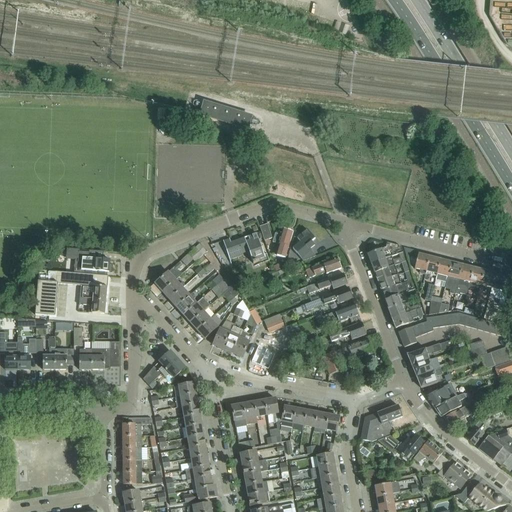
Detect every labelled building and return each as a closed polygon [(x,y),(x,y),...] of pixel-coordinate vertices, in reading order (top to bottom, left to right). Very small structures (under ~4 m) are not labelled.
[(511,0),(494,0),(490,22),(504,25),(510,29),(509,34),(508,35),(511,35),(511,0)] [(251,117),(204,103),(200,115),(247,129),(251,117)] [(159,131),(162,135),(171,127),(168,123),(159,131)] [(160,209),(159,214),(168,215),(169,204),(159,203),(158,209),(160,209)] [(272,238),(267,224),(260,227),(265,241),(272,238)] [(289,247),(293,232),(282,229),(280,235),(275,234),(273,242),(280,245),(277,256),(285,259),(289,247)] [(314,246),(311,242),(315,239),(307,230),(297,238),(300,242),(293,249),(303,261),(312,257),(309,252),(311,251),(310,249),(314,246)] [(257,233),(256,234),(231,243),(229,239),(223,241),(231,266),(232,266),(230,260),(250,253),(253,263),(260,261),(259,260),(265,258),(257,233)] [(195,262),(203,255),(207,252),(199,244),(181,260),(186,266),(193,260),(195,262)] [(392,257),(399,254),(398,254),(402,252),(401,247),(391,245),(387,244),(385,248),(379,250),(378,247),(372,249),(373,253),(367,255),(371,264),(392,256),(392,257)] [(425,274),(429,258),(419,255),(419,252),(404,248),(404,249),(406,256),(417,258),(414,269),(420,271),(420,273),(425,275),(425,274)] [(79,252),(78,263),(82,263),(88,263),(88,259),(89,253),(79,252)] [(395,266),(401,263),(405,261),(402,252),(398,254),(399,254),(400,258),(393,260),(392,257),(392,256),(371,264),(374,273),(395,265),(395,266)] [(341,269),(337,258),(305,270),(309,278),(326,272),(326,274),(341,269)] [(436,277),(440,260),(429,258),(425,274),(436,277)] [(109,273),(110,261),(88,259),(88,263),(82,263),(81,274),(107,276),(108,273),(109,273)] [(446,283),(451,263),(440,260),(436,277),(435,280),(446,283)] [(162,292),(175,280),(185,272),(181,267),(182,266),(179,262),(155,285),(156,286),(156,287),(158,290),(160,289),(162,292)] [(459,280),(462,266),(451,263),(446,283),(445,287),(451,288),(450,293),(455,294),(459,280)] [(207,275),(215,269),(210,264),(203,271),(198,275),(201,278),(206,274),(207,275)] [(398,275),(395,266),(395,265),(374,273),(377,282),(398,275)] [(469,283),(473,268),(462,266),(459,280),(455,294),(459,295),(460,294),(466,295),(468,289),(469,283)] [(198,275),(203,271),(200,267),(194,271),(198,275)] [(476,300),(484,271),(473,268),(469,283),(468,289),(474,291),(472,299),(476,300)] [(269,280),(287,273),(285,269),(267,276),(269,280)] [(39,270),(35,315),(55,317),(58,284),(81,286),(80,300),(84,300),(106,302),(109,276),(107,276),(81,274),(39,270)] [(491,288),(495,274),(484,271),(476,300),(481,301),(483,293),(485,293),(486,287),(491,288)] [(347,285),(343,274),(320,283),(316,284),(311,286),(296,291),(298,294),(307,290),(309,294),(332,286),(333,290),(347,285)] [(502,291),(506,277),(495,274),(491,288),(502,291)] [(211,290),(223,279),(219,275),(212,281),(213,282),(208,287),(211,290)] [(286,275),(280,277),(282,283),(289,281),(286,275)] [(401,284),(398,275),(377,282),(381,291),(401,284)] [(242,284),(239,277),(233,279),(236,287),(242,284)] [(229,289),(228,288),(224,280),(223,279),(211,290),(218,298),(222,295),(229,289)] [(169,300),(183,288),(182,288),(185,286),(182,282),(179,285),(175,280),(162,292),(163,293),(162,294),(165,298),(167,297),(169,300)] [(412,280),(407,281),(401,284),(381,291),(384,301),(405,293),(409,291),(407,286),(413,284),(412,280)] [(430,302),(431,301),(434,286),(428,284),(424,300),(430,302)] [(234,298),(239,294),(233,285),(228,288),(229,289),(222,295),(229,303),(234,298)] [(176,308),(189,296),(183,288),(169,300),(170,301),(170,303),(172,306),(174,305),(176,308)] [(352,299),(348,288),(318,300),(316,300),(313,301),(301,306),(303,313),(324,305),(337,300),(338,304),(352,299)] [(408,302),(408,303),(418,299),(417,295),(407,298),(405,293),(384,301),(387,309),(408,302)] [(504,306),(507,295),(501,293),(498,305),(504,306)] [(183,316),(196,304),(189,296),(176,308),(177,309),(177,310),(179,313),(181,313),(183,316)] [(190,324),(204,311),(210,306),(203,298),(196,304),(183,316),(184,317),(184,318),(187,321),(188,321),(190,324)] [(232,306),(238,302),(234,298),(229,303),(232,306)] [(105,315),(106,302),(84,300),(83,305),(89,306),(88,313),(105,315)] [(236,308),(236,309),(240,310),(238,317),(242,319),(245,312),(246,308),(242,301),(240,304),(236,308)] [(439,314),(441,304),(431,301),(430,302),(429,315),(439,314)] [(391,319),(421,308),(420,304),(410,308),(408,303),(408,302),(387,309),(391,319)] [(354,305),(322,317),(326,326),(339,322),(339,323),(349,319),(352,326),(361,323),(358,315),(354,305)] [(268,312),(272,321),(282,317),(279,307),(268,312)] [(262,321),(254,308),(249,310),(251,314),(252,317),(256,324),(262,321)] [(414,322),(413,319),(419,317),(419,320),(421,320),(423,316),(422,315),(420,309),(421,308),(391,319),(395,329),(414,322)] [(197,331),(211,319),(204,311),(190,324),(191,325),(191,326),(194,329),(195,329),(197,331)] [(256,324),(252,317),(251,314),(246,325),(251,327),(248,333),(253,335),(256,329),(255,328),(257,325),(256,324)] [(459,325),(458,314),(450,315),(452,326),(459,325)] [(465,327),(467,316),(458,314),(459,325),(460,325),(465,327)] [(204,340),(219,327),(218,326),(219,325),(222,322),(215,315),(212,318),(211,319),(197,331),(198,333),(198,334),(201,337),(202,337),(204,340)] [(446,327),(444,316),(437,317),(439,328),(446,327)] [(472,329),(474,318),(467,316),(465,327),(472,329)] [(437,317),(426,319),(427,322),(427,325),(432,325),(432,329),(439,328),(437,317)] [(478,330),(480,320),(474,318),(472,329),(478,330)] [(275,332),(285,328),(281,320),(265,326),(269,334),(275,332)] [(484,332),(487,321),(480,320),(478,330),(484,332)] [(55,329),(72,330),(72,322),(55,321),(55,329)] [(491,334),(493,323),(487,321),(484,332),(491,334)] [(422,324),(426,334),(433,332),(432,329),(432,325),(427,325),(427,322),(422,324)] [(297,323),(288,327),(292,337),(301,333),(297,323)] [(352,326),(328,335),(331,343),(343,338),(344,343),(351,340),(366,335),(361,323),(352,326)] [(491,334),(502,337),(498,324),(493,323),(491,334)] [(416,326),(420,337),(426,334),(422,324),(421,324),(416,326)] [(223,350),(230,333),(231,330),(222,326),(213,346),(217,347),(218,349),(221,350),(222,350),(223,350)] [(410,328),(413,336),(415,339),(420,337),(416,326),(410,328)] [(232,354),(240,337),(242,333),(243,331),(233,327),(231,330),(230,333),(223,350),(227,352),(227,353),(230,354),(232,354)] [(288,327),(283,329),(287,339),(292,337),(288,327)] [(82,347),(82,329),(74,328),(74,347),(82,347)] [(410,328),(398,333),(401,340),(413,336),(410,328)] [(242,358),(251,337),(242,333),(240,337),(232,354),(236,356),(237,357),(240,359),(241,358),(242,358)] [(327,342),(325,336),(316,340),(318,345),(327,342)] [(413,336),(401,340),(404,348),(416,343),(415,339),(413,336)] [(292,337),(287,339),(291,350),(295,348),(292,337)] [(22,338),(17,339),(17,344),(18,349),(18,371),(30,371),(30,356),(29,356),(29,354),(29,346),(23,346),(23,342),(22,342),(22,338)] [(55,371),(55,350),(55,339),(48,339),(48,348),(49,348),(49,356),(43,356),(43,371),(55,371)] [(351,358),(371,351),(367,340),(322,357),(318,359),(320,364),(324,363),(329,376),(342,371),(338,362),(346,359),(351,358)] [(485,347),(483,341),(467,346),(468,351),(468,352),(485,347)] [(429,360),(427,355),(432,353),(433,354),(442,351),(442,350),(450,347),(448,342),(439,345),(439,344),(407,356),(411,366),(429,360)] [(110,343),(110,350),(92,351),(92,370),(104,370),(104,369),(110,369),(110,368),(120,368),(121,343),(110,343)] [(5,356),(5,371),(18,371),(18,349),(17,344),(6,344),(6,355),(5,355),(5,356)] [(258,346),(251,362),(260,366),(267,349),(258,346)] [(487,354),(485,347),(468,352),(470,360),(481,356),(487,354)] [(507,348),(498,351),(503,365),(511,363),(511,362),(507,348)] [(267,349),(260,366),(268,370),(276,353),(267,349)] [(74,366),(74,350),(55,350),(55,371),(67,371),(67,366),(74,366)] [(92,370),(92,351),(79,351),(79,370),(92,370)] [(498,351),(490,353),(494,367),(495,367),(496,368),(500,366),(503,365),(498,351)] [(162,374),(178,360),(170,352),(159,363),(162,367),(159,370),(162,374)] [(494,367),(490,353),(487,354),(481,356),(485,370),(494,367)] [(439,366),(437,358),(429,360),(411,366),(416,378),(440,370),(449,367),(447,363),(439,366)] [(174,378),(185,368),(178,360),(162,374),(166,378),(170,374),(174,378)] [(281,371),(284,363),(278,360),(276,364),(274,371),(282,374),(283,375),(281,371)] [(511,372),(511,362),(511,363),(503,365),(500,366),(504,375),(511,372)] [(154,381),(161,375),(154,368),(143,380),(149,386),(154,381)] [(442,375),(440,370),(416,378),(421,389),(438,383),(436,377),(442,375)] [(152,390),(157,385),(154,381),(149,386),(152,390)] [(196,394),(194,384),(178,386),(180,397),(196,394)] [(449,384),(426,397),(434,408),(454,398),(456,397),(449,384)] [(478,390),(471,392),(472,399),(480,396),(478,390)] [(197,404),(196,394),(180,397),(182,407),(197,404)] [(466,398),(464,394),(457,396),(434,408),(440,417),(455,409),(461,406),(459,402),(466,398)] [(279,422),(275,399),(264,401),(267,416),(272,415),(273,423),(279,422)] [(267,416),(264,401),(254,403),(256,418),(267,416)] [(467,422),(465,418),(481,410),(476,401),(459,410),(459,409),(443,418),(449,427),(451,425),(454,429),(467,422)] [(256,418),(254,403),(242,405),(246,425),(257,423),(256,418)] [(199,415),(198,408),(197,404),(182,407),(184,417),(199,415)] [(246,425),(242,405),(232,407),(234,422),(240,421),(241,426),(246,425)] [(394,434),(389,423),(402,418),(398,406),(365,418),(361,440),(371,442),(394,434)] [(293,424),(295,409),(285,407),(282,422),(281,426),(292,428),(293,424)] [(304,426),(306,412),(295,409),(293,424),(304,426)] [(314,428),(317,414),(306,412),(304,426),(314,428)] [(475,447),(484,434),(480,430),(491,416),(489,414),(488,416),(485,413),(465,439),(475,447)] [(326,430),(328,416),(317,414),(314,428),(313,432),(324,434),(325,430),(326,430)] [(201,425),(199,415),(184,417),(186,428),(201,425)] [(336,432),(339,418),(328,416),(326,430),(336,432)] [(142,437),(142,425),(152,425),(151,419),(140,419),(128,419),(128,425),(122,425),(122,437),(141,437),(142,437)] [(201,425),(186,428),(182,428),(184,439),(187,438),(203,435),(201,425)] [(493,461),(505,445),(499,441),(509,437),(506,429),(494,434),(489,436),(478,450),(493,461)] [(205,446),(203,435),(187,438),(189,449),(205,446)] [(281,443),(280,436),(271,437),(272,444),(281,443)] [(409,461),(424,443),(415,436),(411,441),(408,439),(402,446),(390,436),(377,442),(393,454),(396,451),(401,455),(401,456),(403,458),(403,457),(409,461)] [(141,449),(141,437),(122,437),(123,449),(141,449)] [(449,461),(441,454),(443,453),(428,441),(413,459),(417,463),(426,458),(433,464),(432,465),(439,471),(437,475),(449,461)] [(250,448),(249,442),(239,443),(240,450),(250,448)] [(207,456),(205,446),(189,449),(191,459),(207,456)] [(141,461),(141,449),(123,449),(123,461),(141,461)] [(259,462),(257,452),(241,455),(243,465),(259,462)] [(334,465),(332,455),(317,457),(319,468),(334,465)] [(208,467),(207,456),(191,459),(193,469),(208,467)] [(142,473),(141,461),(123,461),(123,473),(142,473)] [(265,461),(259,462),(243,465),(245,475),(261,473),(266,471),(265,461)] [(471,476),(455,463),(454,465),(449,461),(437,475),(443,479),(445,477),(460,489),(471,476)] [(336,475),(334,465),(319,468),(312,469),(314,479),(321,478),(336,475)] [(210,477),(208,467),(193,469),(185,471),(187,481),(191,480),(210,477)] [(142,485),(142,473),(123,473),(123,485),(142,485)] [(263,483),(261,473),(245,475),(246,486),(263,483)] [(338,485),(336,475),(321,478),(322,488),(338,485)] [(212,487),(210,477),(191,480),(193,491),(196,490),(212,487)] [(270,492),(268,482),(263,483),(246,486),(248,497),(268,493),(267,492),(270,492)] [(175,494),(173,483),(166,485),(168,495),(175,494)] [(397,483),(391,484),(390,484),(375,487),(376,497),(392,494),(392,495),(399,493),(397,483)] [(340,496),(338,485),(322,488),(324,499),(340,496)] [(508,505),(501,500),(501,499),(501,498),(500,497),(499,497),(498,496),(497,496),(496,497),(495,497),(481,487),(481,486),(480,486),(479,486),(478,486),(477,487),(469,498),(486,511),(508,505)] [(215,487),(212,487),(196,490),(197,494),(184,496),(185,504),(217,498),(215,487)] [(141,502),(139,491),(123,494),(124,498),(123,499),(123,503),(125,503),(125,504),(141,502)] [(270,504),(268,493),(248,497),(250,507),(270,504)] [(177,505),(175,494),(168,495),(170,506),(177,505)] [(394,504),(392,494),(376,497),(378,506),(394,504)] [(342,506),(340,496),(324,499),(326,509),(342,506)] [(142,511),(141,502),(125,504),(126,509),(125,510),(124,511),(142,511)]
